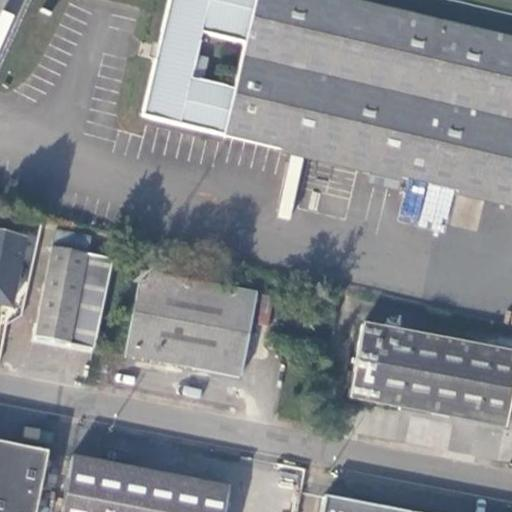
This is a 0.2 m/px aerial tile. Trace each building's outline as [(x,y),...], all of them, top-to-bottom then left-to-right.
[(511,41),(326,0),(158,0),(132,119),(279,152),(511,204),(511,41)] [(47,262),(82,269),(86,251),(51,244),(47,262)] [(19,254),(0,250),(0,321),(4,322),(19,254)] [(82,269),(47,262),(31,352),(90,364),(108,274),(82,269)] [(255,306),(140,284),(125,366),(237,390),(255,306)] [(511,414),(511,364),(365,339),(352,412),(508,439),(511,414)] [(0,511),(37,511),(41,496),(48,497),(51,479),(44,477),(45,470),(0,461),(0,511)] [(231,511),(233,502),(68,473),(60,511),(231,511)] [(233,502),(231,511),(262,511),(263,507),(233,502)]
